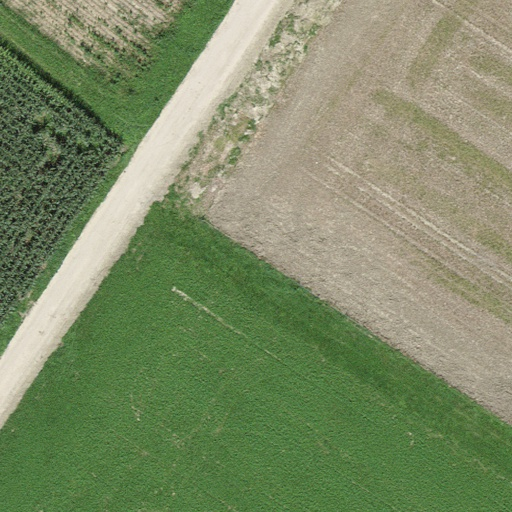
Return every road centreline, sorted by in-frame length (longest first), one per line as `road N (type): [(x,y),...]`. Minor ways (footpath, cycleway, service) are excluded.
road 1 (track): [(0,394),(252,0)]
road 2 (track): [(130,190),(511,443)]
